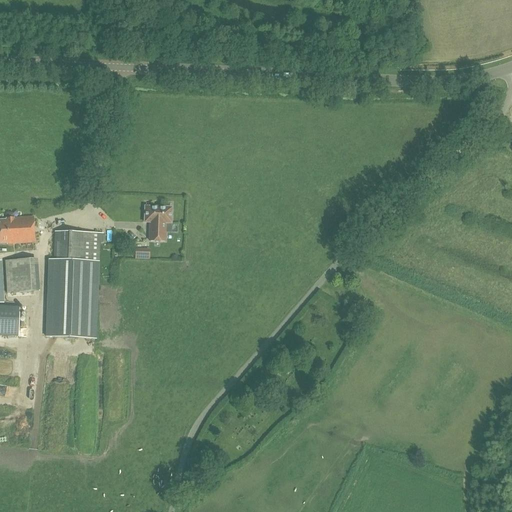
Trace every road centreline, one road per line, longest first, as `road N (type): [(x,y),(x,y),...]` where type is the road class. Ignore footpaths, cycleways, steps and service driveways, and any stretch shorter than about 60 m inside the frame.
road 1 (unclassified): [(172,511),(203,418),(340,262),(499,114),(511,89)]
road 2 (secondary): [(0,64),(294,77)]
road 3 (secondary): [(509,69),(422,81),(294,77)]
